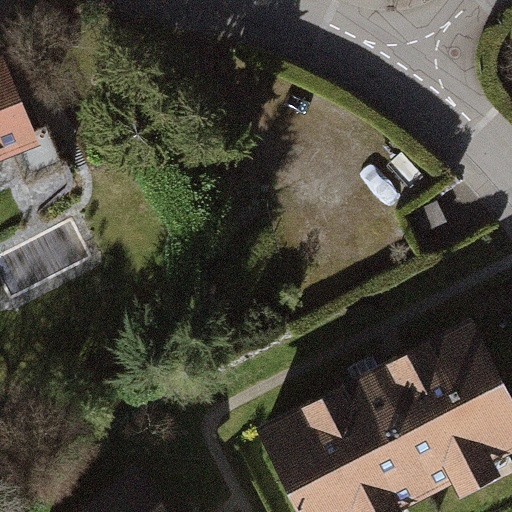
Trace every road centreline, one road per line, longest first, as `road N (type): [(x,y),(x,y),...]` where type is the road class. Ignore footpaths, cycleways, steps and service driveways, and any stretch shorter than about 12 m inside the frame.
road 1 (residential): [(262,0),(296,8),(411,72)]
road 2 (residential): [(411,72),(511,165)]
